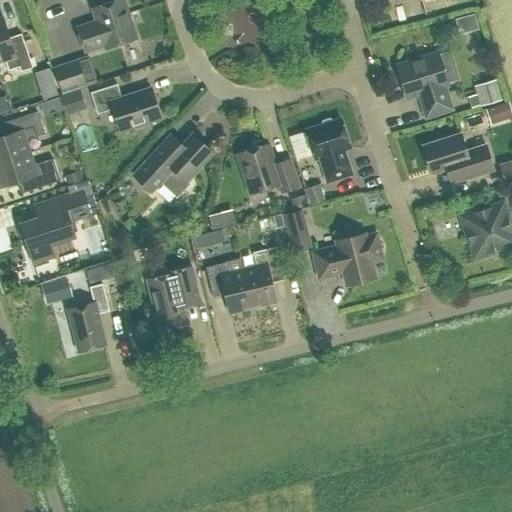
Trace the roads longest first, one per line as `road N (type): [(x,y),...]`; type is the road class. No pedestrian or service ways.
road 1 (unclassified): [(25,414),(511,295)]
road 2 (unclassified): [(418,266),(352,70)]
road 3 (unclassified): [(281,96),(212,75),(187,49),(180,0)]
